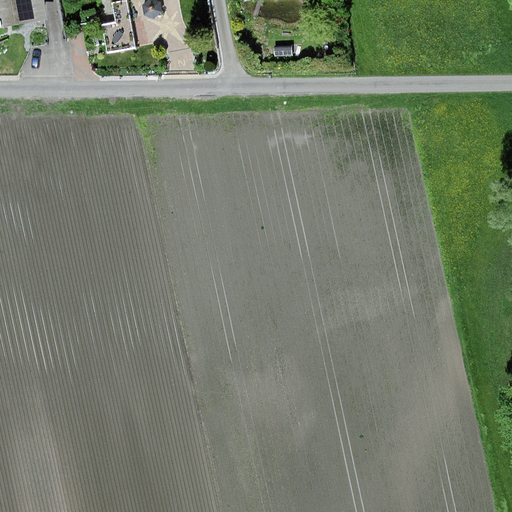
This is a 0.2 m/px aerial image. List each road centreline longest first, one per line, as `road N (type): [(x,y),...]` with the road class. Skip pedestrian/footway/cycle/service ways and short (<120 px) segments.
road 1 (unclassified): [(511,81),(232,82)]
road 2 (unclassified): [(232,82),(0,84)]
